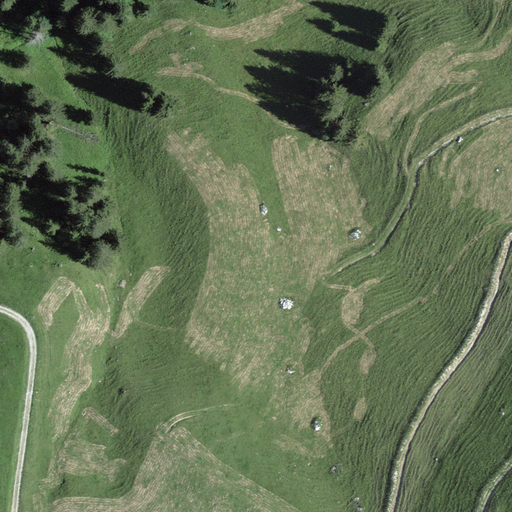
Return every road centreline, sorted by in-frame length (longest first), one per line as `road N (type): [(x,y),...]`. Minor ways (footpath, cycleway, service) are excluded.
road 1 (track): [(388,511),(410,431),(478,332),(511,237)]
road 2 (track): [(0,308),(24,320),(34,346),(14,511)]
